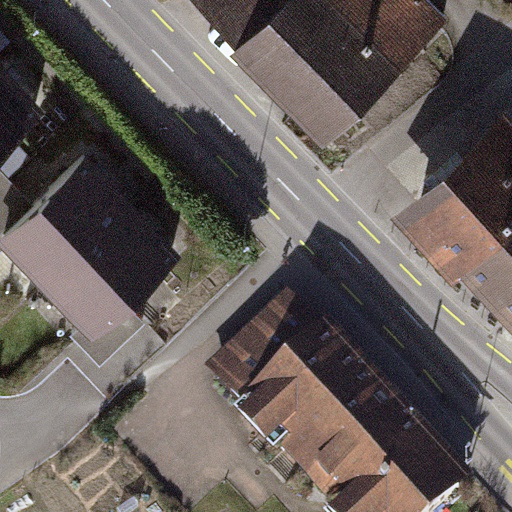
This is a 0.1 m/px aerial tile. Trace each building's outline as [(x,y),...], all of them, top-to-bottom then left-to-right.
[(221,0),(223,1),(217,7),(340,131),(451,21),(429,0),(417,0),(417,1),(424,8),(414,17),(396,0),(221,0)] [(0,140),(38,103),(0,63),(0,140)] [(511,172),(490,148),(425,209),(511,302),(511,172)] [(50,281),(132,203),(89,158),(0,241),(0,256),(1,258),(14,244),(50,281)] [(0,189),(12,178),(0,166),(0,189)] [(0,241),(39,204),(12,178),(0,189),(0,241)] [(175,249),(132,204),(50,281),(85,318),(71,331),(79,340),(123,298),(175,249)] [(149,324),(123,298),(79,340),(104,366),(149,324)] [(296,305),(215,380),(292,463),(297,458),(347,511),(450,511),(471,493),(296,305)]
